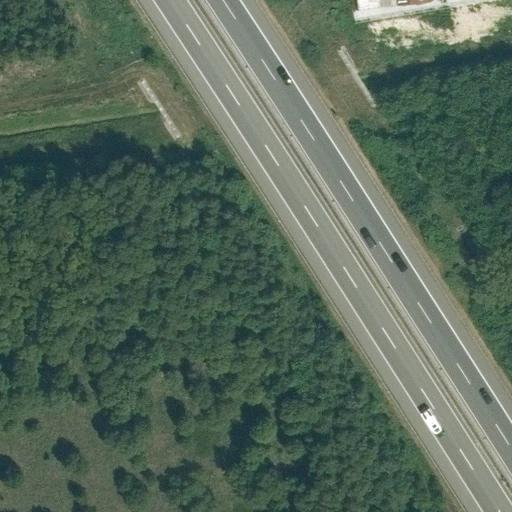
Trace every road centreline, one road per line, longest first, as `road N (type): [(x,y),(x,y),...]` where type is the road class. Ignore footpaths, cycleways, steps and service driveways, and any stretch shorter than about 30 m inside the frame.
road 1 (motorway): [(168,0),(500,511)]
road 2 (track): [(0,145),(98,130),(158,144),(185,170),(229,241),(235,276),(223,426),(241,511)]
road 3 (motorway): [(511,449),(223,0)]
